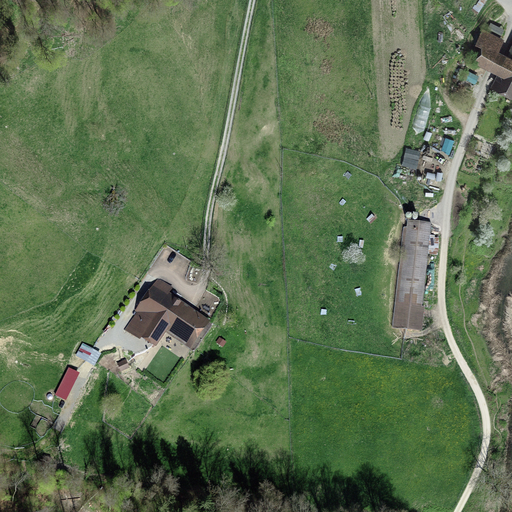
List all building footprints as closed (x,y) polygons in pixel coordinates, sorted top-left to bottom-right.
[(501,40),(482,31),(476,44),(484,48),(477,61),(495,70),(503,74),(497,86),(511,94),(511,55),(510,60),(501,55),(495,52),(501,40)] [(421,104),(418,125),(426,126),(430,105),(421,104)] [(442,152),(451,154),(454,140),(445,138),(442,152)] [(418,167),(422,150),(407,146),(403,164),(418,167)] [(431,225),(406,222),(394,324),(420,327),(431,225)] [(139,312),(127,330),(139,339),(141,335),(154,344),(166,326),(191,343),(204,324),(164,298),(171,289),(160,281),(139,311),(139,312)] [(92,350),(83,345),(77,356),(85,361),(92,350)] [(125,361),(118,364),(121,371),(128,367),(125,361)]
